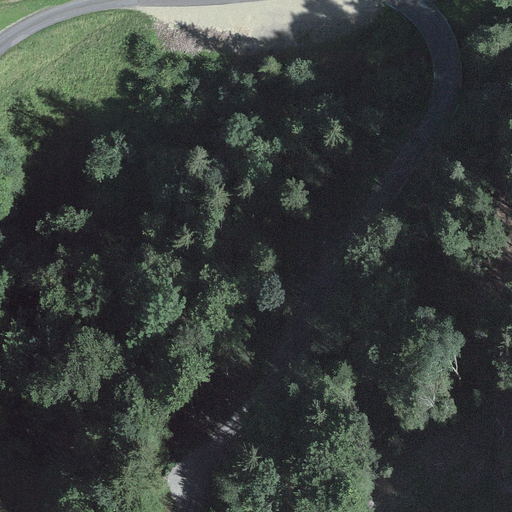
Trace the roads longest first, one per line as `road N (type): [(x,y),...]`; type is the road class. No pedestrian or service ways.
road 1 (track): [(405,0),(442,42),(448,82),(441,108),(342,256),(270,385),(218,441),(193,511)]
road 2 (track): [(0,45),(48,18),(113,0)]
